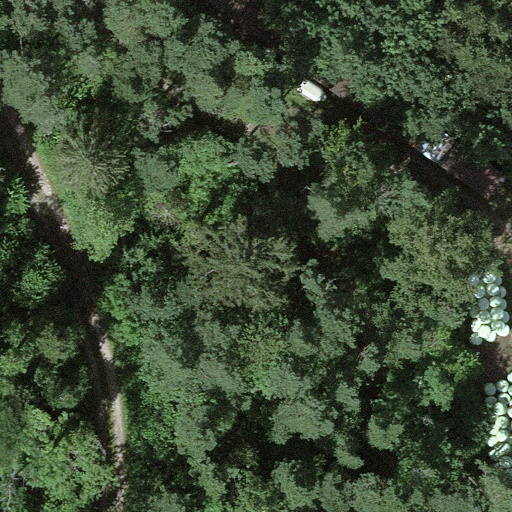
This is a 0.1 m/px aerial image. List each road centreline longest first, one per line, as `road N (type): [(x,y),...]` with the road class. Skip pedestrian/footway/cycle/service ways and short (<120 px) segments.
road 1 (track): [(112,0),(317,150),(453,228),(490,235),(511,251)]
road 2 (track): [(108,511),(105,376),(0,104)]
